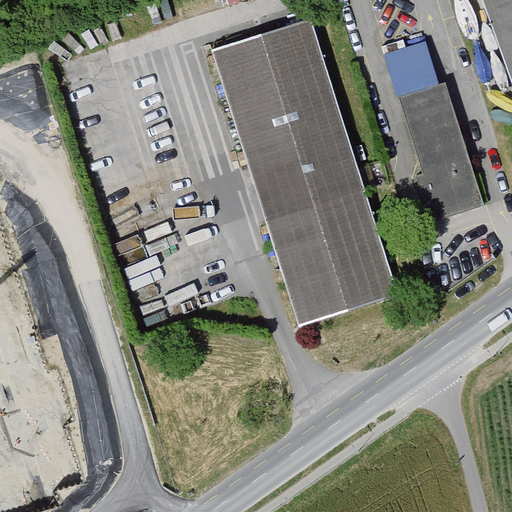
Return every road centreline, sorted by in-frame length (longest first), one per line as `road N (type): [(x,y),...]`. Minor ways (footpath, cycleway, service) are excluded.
road 1 (secondary): [(511,303),(214,511)]
road 2 (track): [(436,355),(479,511)]
